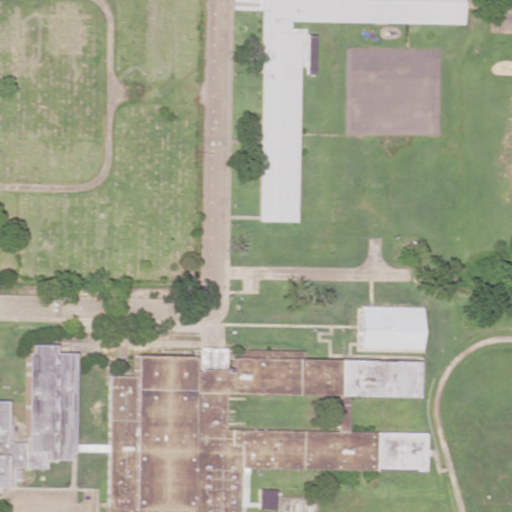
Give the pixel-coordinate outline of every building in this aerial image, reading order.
[(461,0),(461,24),(288,21),(288,32),(297,32),(294,222),(256,222),(259,9),(256,9),(256,0),(461,0)] [(356,306),(356,349),(417,349),(417,309),(356,306)] [(27,345),(50,346),(50,353),(70,354),(69,451),(65,452),(63,460),(41,460),(41,467),(9,468),(9,486),(0,486),(0,401),(3,401),(2,424),(7,424),(7,443),(21,442),(23,353),(27,353),(27,345)] [(106,375),(104,511),(232,511),(235,468),(423,472),(422,434),(222,428),(222,393),(415,397),(416,360),(229,359),(227,370),(191,370),(191,357),(131,356),(130,376),(106,375)] [(274,489),(256,489),(256,508),(273,509),(274,489)]
